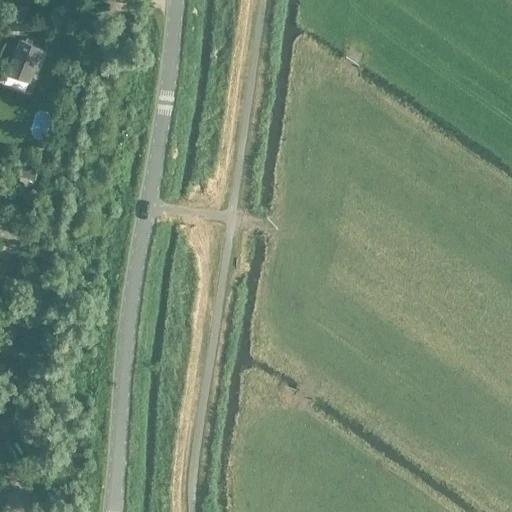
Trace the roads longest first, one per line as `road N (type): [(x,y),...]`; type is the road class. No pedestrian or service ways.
road 1 (tertiary): [(113,511),(129,305),(174,0)]
road 2 (track): [(362,278),(290,233),(231,218)]
